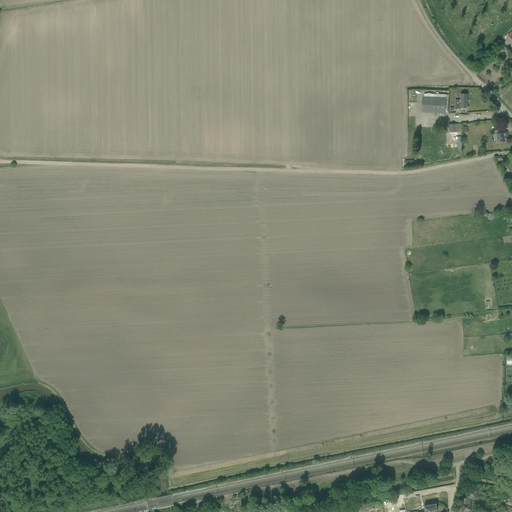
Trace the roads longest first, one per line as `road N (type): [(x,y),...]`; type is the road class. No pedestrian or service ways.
road 1 (track): [(511,151),(379,173),(0,160)]
road 2 (track): [(459,463),(384,463),(215,499)]
road 3 (track): [(457,483),(306,511)]
road 4 (unclassified): [(511,116),(443,43),(417,0)]
